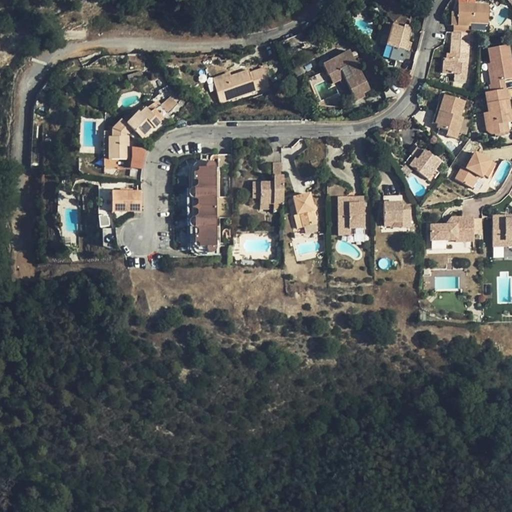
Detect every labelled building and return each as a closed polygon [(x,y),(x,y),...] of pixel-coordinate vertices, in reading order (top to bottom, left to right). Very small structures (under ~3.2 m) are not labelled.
[(404,26),(406,18),(408,14),(394,0),(375,0),(373,2),(387,18),(379,44),(398,50),(400,41),(407,43),(412,28),(408,26),(404,26)] [(471,5),(462,4),(458,4),(457,12),(457,26),(453,26),(453,33),(470,33),(470,24),(488,24),(488,5),(471,5)] [(476,34),(470,33),(453,33),(451,33),(449,54),(446,54),(446,59),(443,59),(442,73),(454,74),(454,80),(465,81),(469,42),(476,42),(476,34)] [(278,43),(283,56),(304,47),(299,35),(278,43)] [(511,78),(511,66),(511,63),(508,46),(488,49),(490,64),(493,82),(489,83),(488,83),(490,93),(505,90),(503,80),(511,78)] [(344,79),(354,98),(363,93),(369,90),(349,51),(322,65),(327,76),(328,76),(332,85),(344,79)] [(220,103),(269,86),(263,69),(249,74),(248,71),(230,77),(213,83),(220,103)] [(211,79),(213,83),(230,77),(228,73),(211,79)] [(365,97),(363,93),(354,98),(356,102),(365,97)] [(511,130),(511,129),(506,93),(485,97),(488,114),(483,115),(487,136),(511,130)] [(443,96),(438,112),(441,113),(436,128),(447,131),(446,136),(456,139),(462,118),(460,118),(464,102),(443,96)] [(160,124),(149,115),(144,110),(139,115),(137,113),(126,125),(120,120),(111,130),(112,138),(108,137),(108,160),(128,159),(128,137),(133,132),(141,140),(152,128),(155,130),(160,124)] [(154,111),(149,115),(160,124),(164,120),(154,111)] [(437,125),(441,113),(438,112),(436,111),(432,124),(437,125)] [(434,171),(440,164),(415,145),(409,153),(412,155),(410,157),(414,159),(408,167),(427,181),(431,176),(435,179),(438,173),(434,171)] [(144,169),(146,148),(133,147),(131,168),(144,169)] [(455,179),(470,188),(476,176),(479,177),(481,178),(483,176),(488,178),(495,165),(490,162),(480,157),(474,153),(465,169),(462,167),(455,179)] [(482,153),(480,157),(490,162),(492,159),(482,153)] [(213,165),(211,163),(210,163),(208,163),(206,165),(205,166),(204,169),(197,169),(197,171),(195,173),(193,173),(193,181),(195,181),(196,182),(196,186),(194,188),(192,188),(189,190),(188,192),(188,194),(189,197),(189,198),(192,199),(195,200),(196,201),(197,205),(194,207),(191,208),(191,209),(195,210),(197,212),(197,215),(195,217),(192,218),(190,220),(188,222),(188,223),(189,226),(190,227),(192,228),(194,228),(197,231),(197,234),(196,236),(194,236),(194,243),(197,243),(198,245),(198,248),(206,247),(207,251),(207,252),(209,253),(212,253),(214,252),(216,249),(214,168),(213,165)] [(472,189),(479,177),(476,176),(470,188),(472,189)] [(259,198),(259,205),(268,204),(273,204),(282,204),(282,177),(272,177),(272,184),(251,184),(251,199),(259,198)] [(141,212),(141,192),(111,192),(111,213),(133,212),(141,212)] [(308,195),(292,199),(297,215),(299,215),(302,228),(316,224),(308,195)] [(362,198),(353,198),(353,205),(337,205),(337,230),(363,229),(362,198)] [(382,203),(383,224),(401,224),(402,228),(410,228),(409,211),(401,212),(400,203),(382,203)] [(282,204),(273,204),(273,213),(282,213),(282,204)] [(504,221),(504,217),(492,217),(492,247),(504,247),(504,241),(511,241),(511,220),(509,221),(504,221)] [(430,242),(456,241),(456,236),(465,235),(465,243),(473,243),(472,218),(450,219),(450,226),(445,226),(429,226),(430,242)] [(103,247),(115,250),(114,229),(102,230),(103,247)] [(456,236),(456,241),(456,243),(465,243),(465,235),(456,236)]
